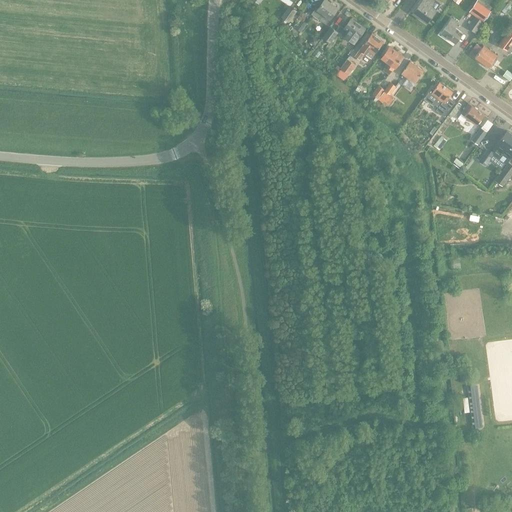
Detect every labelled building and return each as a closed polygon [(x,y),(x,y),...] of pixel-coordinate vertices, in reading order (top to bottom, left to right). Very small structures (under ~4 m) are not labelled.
[(311,14),(326,24),(337,8),(326,0),(324,0),(318,9),(316,8),(311,14)] [(422,0),(413,13),(426,23),(435,10),(440,4),(434,0),(433,0),(433,1),(432,0),(431,0),(422,0)] [(476,0),(476,1),(469,11),(476,16),(475,17),(483,22),(490,11),(486,8),(491,0),(476,0)] [(283,16),(282,17),(289,22),(289,20),(296,11),(297,10),(290,5),(290,6),(283,16)] [(475,17),(468,28),(475,33),(483,22),(475,17)] [(295,28),(301,32),(308,22),(302,18),(295,28)] [(344,28),(347,31),(344,36),(354,44),(365,29),(351,18),(344,28)] [(441,33),(455,43),(462,33),(454,27),(458,23),(451,18),(441,33)] [(511,26),(498,44),(506,50),(511,42),(511,26)] [(323,37),(330,42),(338,32),(330,27),(323,37)] [(360,50),(355,57),(359,60),(364,53),(365,54),(371,58),(375,53),(383,42),(372,33),(363,45),(360,50)] [(385,66),(392,71),(394,68),(395,68),(403,56),(390,46),(381,58),(387,63),(385,66)] [(482,48),(475,58),(488,67),(497,56),(483,46),(482,48)] [(341,68),(349,74),(355,65),(347,59),(341,68)] [(408,77),(403,84),(410,89),(415,83),(423,71),(410,61),(401,73),(408,77)] [(389,95),(396,86),(390,82),(378,99),(382,103),(384,101),(389,105),(394,98),(389,95)] [(424,98),(425,100),(431,105),(434,104),(438,107),(436,110),(444,116),(454,102),(448,98),(453,92),(439,82),(433,90),(431,88),(424,98)] [(372,95),(378,99),(384,90),(378,86),(372,95)] [(468,103),(461,114),(476,125),(478,123),(482,126),(483,126),(488,118),(484,115),(468,103)] [(481,127),(471,140),(478,144),(487,132),(481,127)] [(493,151),(500,156),(502,153),(509,158),(511,153),(511,134),(507,131),(493,151)] [(433,146),(439,150),(444,143),(439,139),(433,146)] [(479,161),(485,165),(493,153),(487,149),(487,150),(484,148),(476,158),(480,160),(479,161)] [(457,157),(454,161),(461,167),(464,162),(457,157)] [(511,165),(508,163),(495,181),(502,186),(511,172),(511,165)] [(468,375),(460,376),(461,384),(469,383),(468,375)] [(468,386),(468,394),(472,425),(472,427),(482,426),(481,424),(478,393),(477,385),(468,386)]
